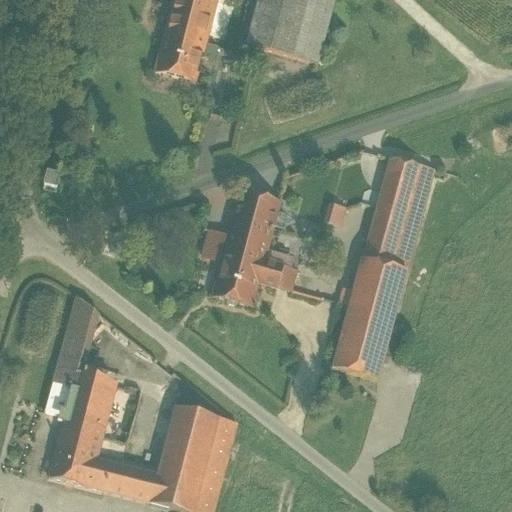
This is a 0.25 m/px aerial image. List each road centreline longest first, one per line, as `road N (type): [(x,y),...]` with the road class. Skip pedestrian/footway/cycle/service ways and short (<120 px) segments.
road 1 (track): [(40,241),(511,81)]
road 2 (track): [(380,511),(40,241)]
road 3 (unclassified): [(0,254),(66,0)]
